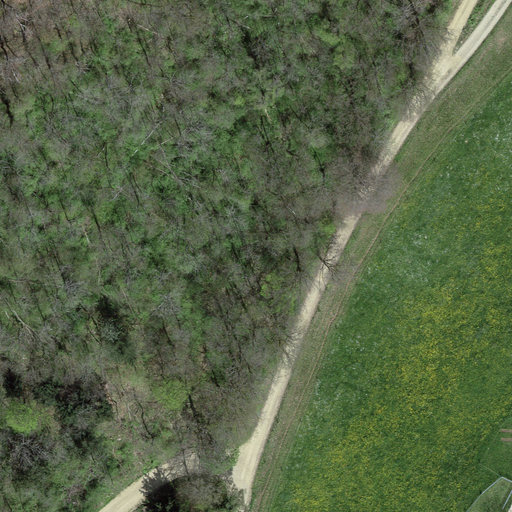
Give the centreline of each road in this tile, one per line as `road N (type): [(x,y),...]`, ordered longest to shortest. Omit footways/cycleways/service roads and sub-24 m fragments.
road 1 (track): [(236,511),(308,309),(472,0)]
road 2 (track): [(251,460),(190,457),(111,511)]
